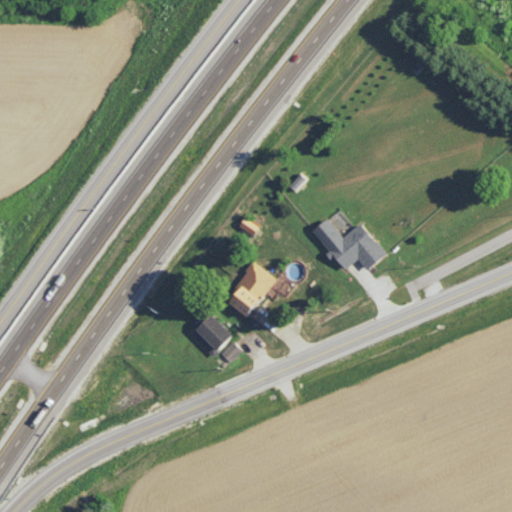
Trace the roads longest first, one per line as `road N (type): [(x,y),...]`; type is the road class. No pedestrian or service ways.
road 1 (motorway): [(0,479),(355,0)]
road 2 (tertiary): [(23,511),(95,459),(511,276)]
road 3 (motorway): [(286,0),(0,383)]
road 4 (tertiary): [(239,0),(0,323)]
